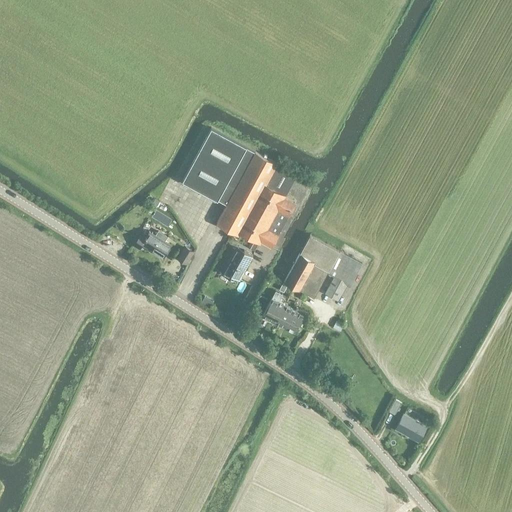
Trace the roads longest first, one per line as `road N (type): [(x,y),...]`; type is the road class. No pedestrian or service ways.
road 1 (unclassified): [(0,191),(280,366),(335,407),(400,480)]
road 2 (track): [(511,294),(400,480)]
